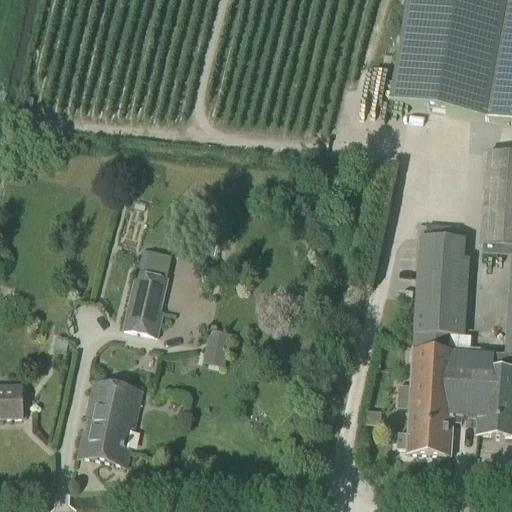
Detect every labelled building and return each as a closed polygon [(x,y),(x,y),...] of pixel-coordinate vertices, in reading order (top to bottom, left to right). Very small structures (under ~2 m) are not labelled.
[(511,0),(407,0),(389,108),(511,128),(511,0)] [(511,158),(485,157),(478,260),(511,261),(511,158)] [(464,244),(420,242),(410,391),(398,390),(397,412),(409,413),(407,438),(397,438),(396,454),(406,454),(406,458),(450,461),(453,420),(457,357),(464,244)] [(160,317),(168,285),(137,277),(123,334),(157,343),(164,318),(160,317)] [(228,339),(212,335),(207,360),(223,364),(228,339)] [(492,359),(457,357),(453,420),(478,421),(477,439),(511,441),(511,374),(492,373),(492,359)] [(141,396),(93,386),(85,422),(93,423),(90,437),(83,436),(77,462),(126,472),(129,454),(122,452),(126,434),(133,435),(141,396)] [(0,422),(23,422),(21,391),(0,392),(0,422)]
